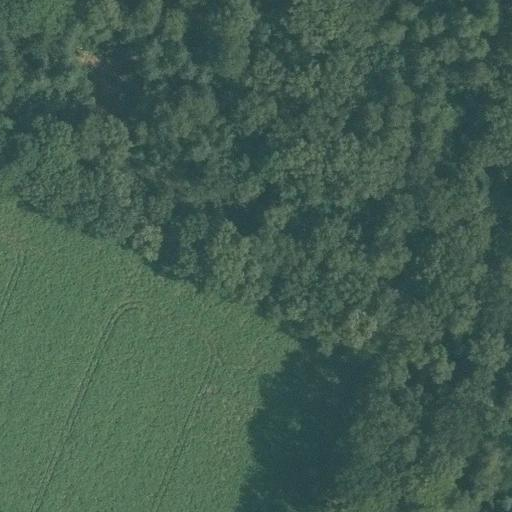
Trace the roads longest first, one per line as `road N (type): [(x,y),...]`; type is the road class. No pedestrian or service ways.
road 1 (track): [(511,164),(370,511)]
road 2 (track): [(163,0),(79,149),(38,164),(0,160)]
road 3 (track): [(225,274),(13,167)]
